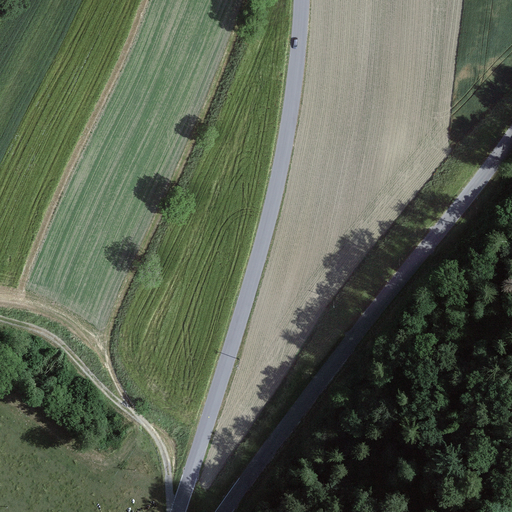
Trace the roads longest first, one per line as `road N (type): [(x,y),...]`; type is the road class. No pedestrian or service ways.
road 1 (tertiary): [(177,511),(274,199),(293,114),(302,0)]
road 2 (tertiary): [(224,511),(511,137)]
road 3 (track): [(0,319),(41,331),(146,423),(167,460),(175,511)]
